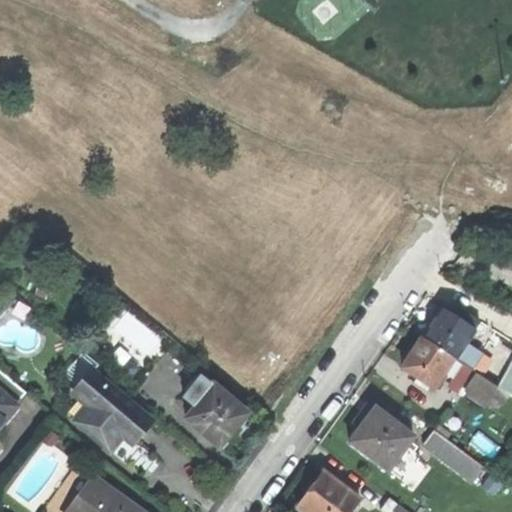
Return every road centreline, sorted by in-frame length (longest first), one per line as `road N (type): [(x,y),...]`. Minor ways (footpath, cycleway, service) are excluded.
road 1 (residential): [(238,511),(434,239)]
road 2 (unclassified): [(134,0),(166,23),(206,26),(247,0)]
